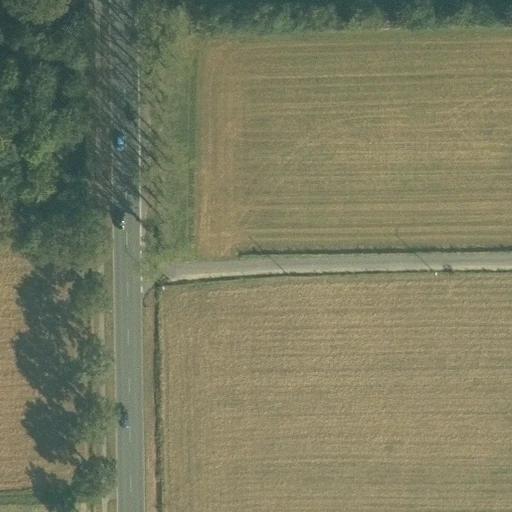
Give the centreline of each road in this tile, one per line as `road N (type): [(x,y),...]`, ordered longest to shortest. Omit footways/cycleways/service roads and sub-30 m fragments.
road 1 (unclassified): [(127,271),(511,262)]
road 2 (secondary): [(123,0),(127,271)]
road 3 (secondary): [(129,511),(127,271)]
road 4 (track): [(129,495),(0,504)]
